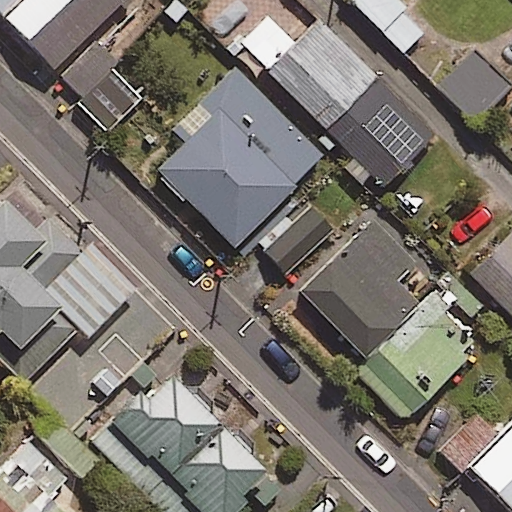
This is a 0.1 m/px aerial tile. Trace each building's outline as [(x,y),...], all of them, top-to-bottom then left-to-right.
[(13,0),(0,13),(49,63),(114,0),(13,0)] [(0,0),(0,12),(0,13),(13,0),(0,0)] [(408,4),(403,0),(343,0),(398,52),(421,28),(402,10),(408,4)] [(428,133),(311,17),(295,34),(272,12),(241,43),(380,182),(428,133)] [(508,81),(470,45),(434,82),(472,118),(508,81)] [(130,92),(89,46),(58,74),(99,120),(130,92)] [(320,152),(232,66),(176,123),(186,133),(154,165),(231,242),(320,152)] [(41,234),(0,191),(0,357),(21,380),(77,326),(84,333),(130,289),(85,243),(78,251),(51,224),(41,234)] [(330,228),(301,198),(255,242),(284,272),(330,228)] [(432,283),(371,217),(298,285),(359,351),(432,283)] [(511,230),(470,269),(511,314),(511,230)] [(465,355),(419,307),(356,368),(402,416),(465,355)] [(224,511),(269,469),(162,361),(87,435),(163,511),(224,511)] [(511,419),(468,462),(511,508),(511,419)] [(71,511),(87,496),(25,439),(0,466),(0,511),(71,511)]
